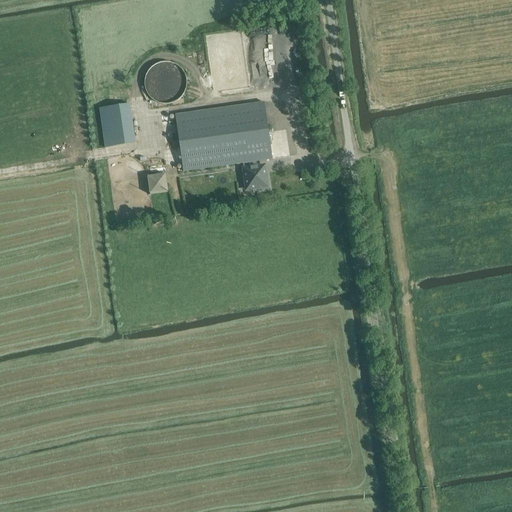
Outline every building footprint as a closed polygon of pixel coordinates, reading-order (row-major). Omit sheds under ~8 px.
[(179,82),(179,79),(178,76),(177,73),(175,71),(173,68),(171,67),(168,65),(165,64),(162,64),(160,64),(157,65),(155,65),(153,66),(152,68),(150,69),(149,71),(147,72),(146,74),(146,76),(145,78),(145,81),(145,83),(145,85),(146,87),(147,90),(149,92),(151,94),(154,96),(157,97),(160,98),(163,98),(166,97),(169,96),(171,95),(174,93),(176,91),(177,88),(178,85),(179,82)] [(264,103),(175,115),(179,142),(183,172),(242,163),(256,161),(272,159),(264,103)] [(99,109),(104,148),(135,144),(129,105),(99,109)] [(256,161),(242,163),(246,189),(267,187),(264,166),(257,167),(256,161)] [(167,174),(148,175),(149,193),(168,192),(167,174)]
